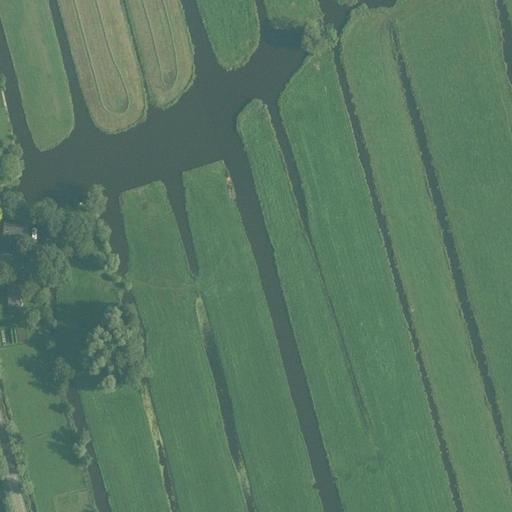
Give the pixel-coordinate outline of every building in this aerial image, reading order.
[(94,221),(73,224),(75,235),(96,232),(94,221)] [(0,254),(1,254),(1,256),(12,257),(12,256),(21,255),(22,240),(26,240),(27,226),(3,225),(3,228),(0,227),(0,254)] [(45,235),(45,253),(59,253),(59,239),(54,238),(54,235),(45,235)] [(29,280),(30,265),(12,265),(12,280),(29,280)] [(8,314),(19,314),(18,284),(6,284),(8,314)]
